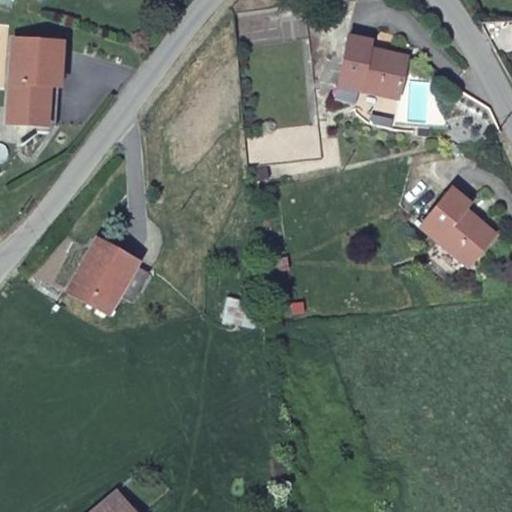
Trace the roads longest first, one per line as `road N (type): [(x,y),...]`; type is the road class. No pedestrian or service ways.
road 1 (unclassified): [(215,0),(0,267)]
road 2 (unclassified): [(511,118),(444,0)]
